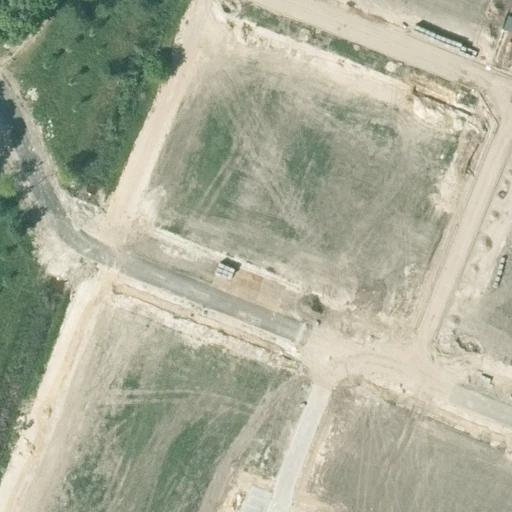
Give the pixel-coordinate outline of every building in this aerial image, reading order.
[(220,36),(206,69),(226,77),(240,44),(220,36)] [(240,44),(226,77),(246,85),(260,52),(240,44)] [(260,52),(246,85),(266,93),(280,60),(260,52)] [(280,60),(266,93),(287,101),(300,68),(280,60)] [(300,68),(287,101),(307,109),(320,76),(300,68)] [(342,84),(329,118),(349,126),(362,92),(342,84)] [(362,92),(349,126),(369,134),(382,100),(362,92)] [(382,100),(369,134),(389,142),(402,108),(382,100)] [(402,108),(389,142),(409,150),(423,116),(402,108)] [(423,116),(409,150),(429,158),(443,124),(423,116)] [(218,201),(205,232),(235,244),(253,200),(223,188),(227,179),(214,174),(205,196),(218,201)] [(382,263),(368,297),(392,306),(397,294),(401,296),(407,281),(403,280),(410,262),(395,256),(399,245),(379,237),(370,259),(382,263)] [(511,294),(499,290),(489,313),(502,318),(491,345),(511,354),(511,352),(511,306),(508,305),(511,295),(511,294)] [(329,423),(320,445),(352,458),(372,409),(350,401),(339,427),(329,423)] [(372,409),(352,458),(374,467),(371,475),(382,480),(393,452),(382,448),(394,418),(372,409)] [(78,411),(70,432),(105,446),(113,425),(78,411)] [(70,432),(62,452),(97,466),(105,446),(70,432)] [(121,458),(128,461),(133,450),(125,447),(121,458)] [(62,452),(54,473),(89,487),(97,466),(62,452)] [(148,469),(155,472),(160,461),(152,457),(148,469)] [(116,469),(124,472),(128,461),(121,458),(116,469)] [(200,459),(192,480),(228,494),(236,473),(200,459)] [(151,483),(155,472),(148,469),(143,480),(151,483)] [(54,473),(46,493),(81,507),(89,487),(54,473)] [(192,480),(184,500),(214,511),(220,511),(228,494),(192,480)] [(105,498),(112,501),(117,490),(109,487),(105,498)] [(100,509),(107,511),(108,511),(112,501),(105,498),(100,509)] [(132,509),(139,511),(144,501),(136,498),(132,509)] [(214,511),(184,500),(179,511),(214,511)]
